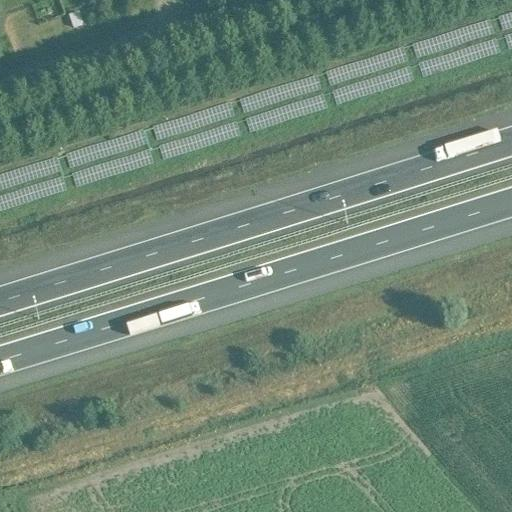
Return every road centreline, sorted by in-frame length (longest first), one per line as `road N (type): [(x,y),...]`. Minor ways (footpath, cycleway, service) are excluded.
road 1 (motorway): [(511,141),(0,301)]
road 2 (motorway): [(0,366),(511,209)]
road 3 (unclassified): [(162,0),(171,26),(0,81)]
